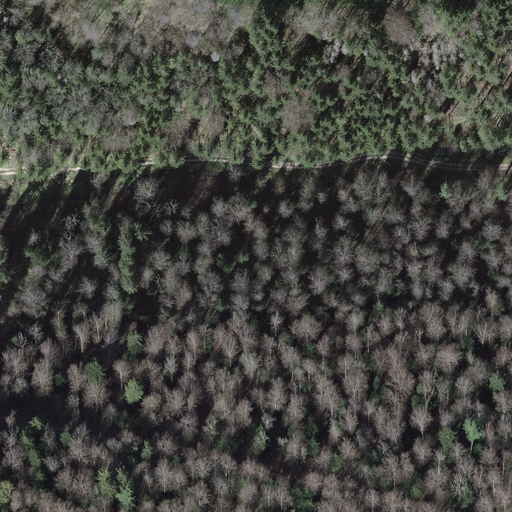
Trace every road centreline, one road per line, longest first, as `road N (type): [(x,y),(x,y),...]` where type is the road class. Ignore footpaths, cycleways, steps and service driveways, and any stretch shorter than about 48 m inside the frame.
road 1 (track): [(511,162),(266,166),(222,159),(0,173)]
road 2 (track): [(424,511),(0,418)]
road 3 (track): [(511,106),(369,159)]
